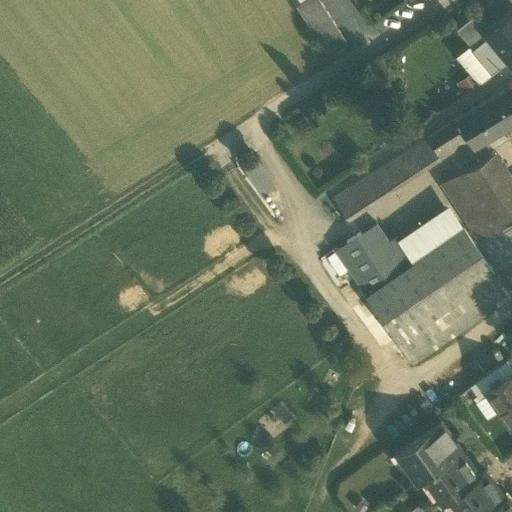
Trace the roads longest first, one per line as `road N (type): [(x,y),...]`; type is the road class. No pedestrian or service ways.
road 1 (residential): [(451,0),(210,155)]
road 2 (track): [(0,290),(210,155)]
